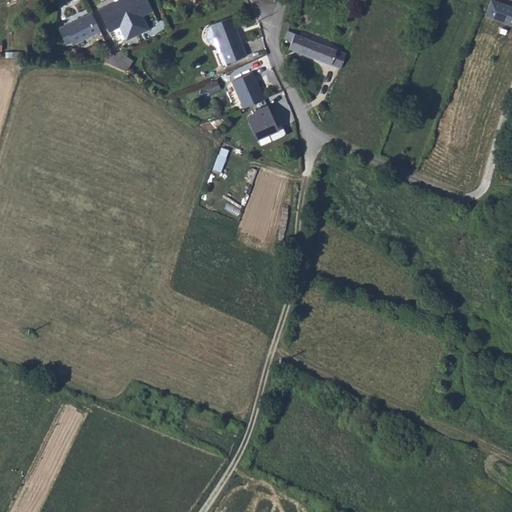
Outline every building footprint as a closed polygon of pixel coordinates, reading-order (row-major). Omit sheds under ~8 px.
[(131,0),(128,2),(144,36),(155,31),(149,18),(160,13),(153,0),(131,0)] [(495,1),(490,16),(498,19),(503,3),(495,1)] [(126,28),(132,42),(144,36),(128,2),(116,7),(116,6),(105,10),(115,33),(126,28)] [(511,5),(503,3),(498,19),(511,23),(511,5)] [(107,34),(98,15),(66,31),(74,47),(82,43),(83,46),(107,34)] [(223,56),(228,67),(252,55),(234,18),(213,28),(225,54),(223,56)] [(340,47),(291,30),(286,45),(335,63),(340,47)] [(138,62),(124,55),(108,62),(132,75),(138,62)] [(271,99),(259,73),(238,82),(250,109),(265,102),(271,99)] [(210,92),(219,88),(215,81),(207,85),(210,92)] [(278,131),(265,102),(250,109),(252,113),(244,116),(255,141),(278,131)] [(213,168),(220,171),(229,149),(222,146),(213,168)]
